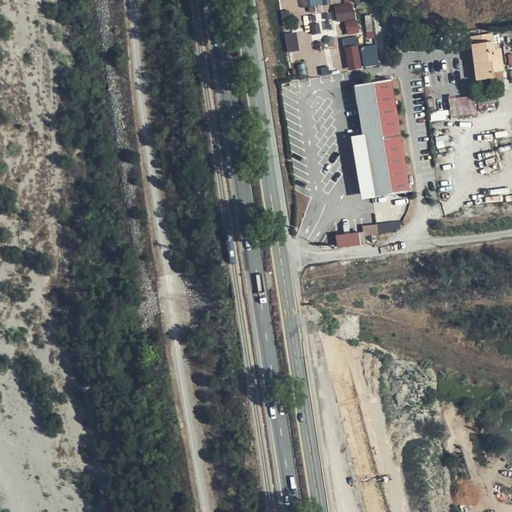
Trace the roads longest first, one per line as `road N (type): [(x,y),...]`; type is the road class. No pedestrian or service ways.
road 1 (track): [(130,0),(211,511)]
road 2 (primary): [(214,0),(270,360)]
road 3 (primary): [(281,262),(243,0)]
road 4 (unknown): [(326,208),(302,114),(304,99),(317,90),(333,94),(340,111),(347,180),(334,206)]
road 5 (primary): [(341,511),(281,262)]
road 6 (unknown): [(438,241),(404,0)]
road 7 (residential): [(281,262),(511,231)]
road 8 (primary): [(270,360),(311,511)]
road 9 (primary): [(270,360),(284,511)]
